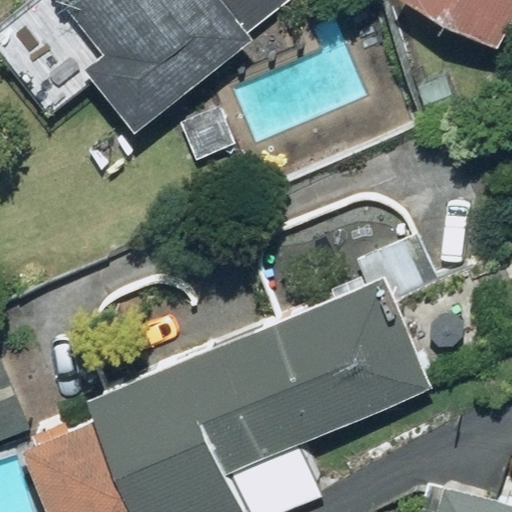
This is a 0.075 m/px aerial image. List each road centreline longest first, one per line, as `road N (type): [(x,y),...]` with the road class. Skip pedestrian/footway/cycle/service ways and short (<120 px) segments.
road 1 (unknown): [(511,128),(227,228)]
road 2 (unknown): [(511,406),(301,511)]
